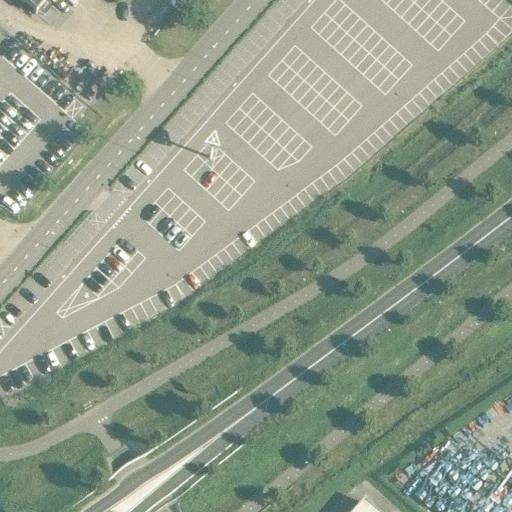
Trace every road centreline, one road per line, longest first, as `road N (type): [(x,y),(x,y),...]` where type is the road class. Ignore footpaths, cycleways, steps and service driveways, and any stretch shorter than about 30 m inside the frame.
road 1 (secondary): [(183,470),(511,219)]
road 2 (tertiary): [(0,291),(260,0)]
